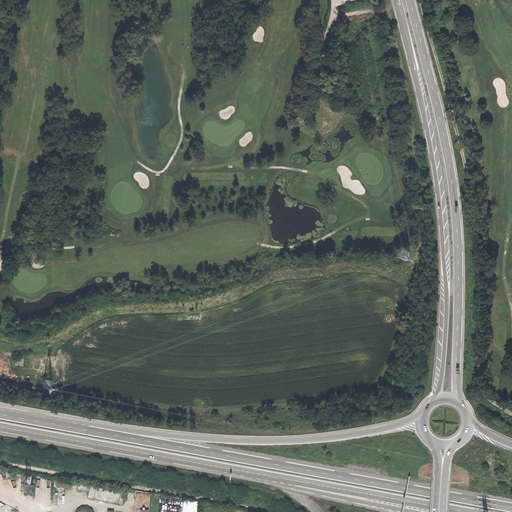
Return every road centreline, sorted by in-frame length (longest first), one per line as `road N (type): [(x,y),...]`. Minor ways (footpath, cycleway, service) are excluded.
road 1 (track): [(0,381),(209,411),(375,386),(397,338),(420,238),(407,110),(383,0)]
road 2 (track): [(511,415),(479,386),(474,219),(420,0)]
road 3 (trunk): [(511,507),(96,429)]
road 4 (primary): [(457,402),(452,177),(410,0)]
road 5 (primary): [(397,0),(436,180),(444,261),(432,400)]
road 6 (trunk): [(420,415),(306,440),(96,429)]
road 7 (track): [(263,511),(0,462)]
road 8 (trunk): [(0,426),(235,470)]
road 9 (trunk): [(235,470),(466,511)]
road 10 (trunk): [(235,470),(411,511)]
